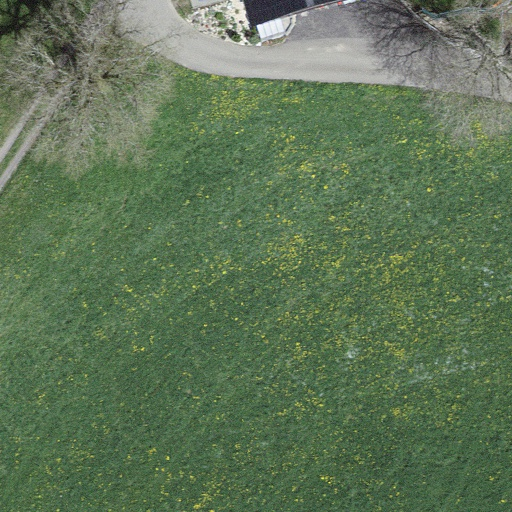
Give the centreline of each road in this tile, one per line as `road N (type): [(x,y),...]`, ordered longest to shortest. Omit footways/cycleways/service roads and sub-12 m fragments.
road 1 (unclassified): [(511,81),(218,60),(166,33),(152,0)]
road 2 (track): [(0,204),(76,78),(135,0)]
